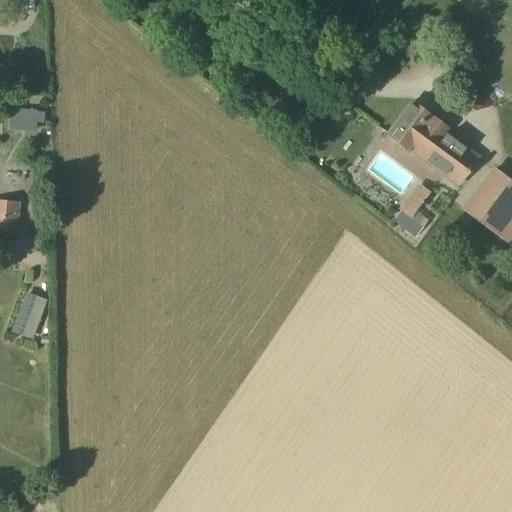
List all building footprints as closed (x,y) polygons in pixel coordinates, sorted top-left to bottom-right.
[(432,117),(412,102),(388,134),(408,149),(409,148),(459,184),(478,158),(428,121),(432,117)] [(11,108),(10,128),(15,128),(16,122),(30,123),(30,129),(35,129),(36,120),(37,110),(37,109),(11,108)] [(461,208),(507,243),(511,236),(511,181),(493,166),(461,208)] [(400,210),(392,220),(415,238),(423,227),(411,217),(430,193),(419,184),(399,209),(400,210)] [(0,230),(17,231),(19,201),(0,200),(0,230)] [(48,301),(26,292),(11,332),(33,340),(48,301)]
